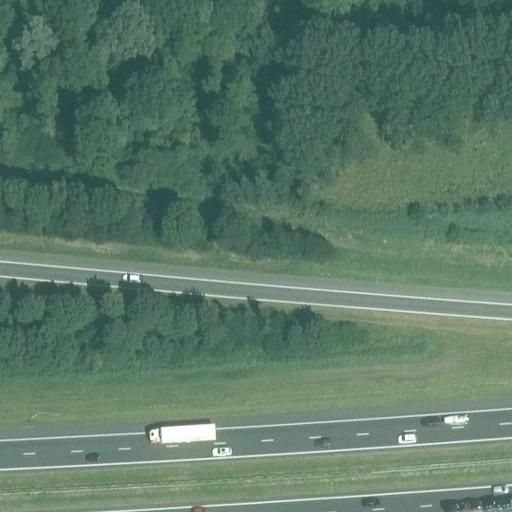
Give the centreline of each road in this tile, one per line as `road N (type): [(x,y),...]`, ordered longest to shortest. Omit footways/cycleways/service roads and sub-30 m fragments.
road 1 (motorway): [(511,313),(0,269)]
road 2 (motorway): [(511,431),(0,459)]
